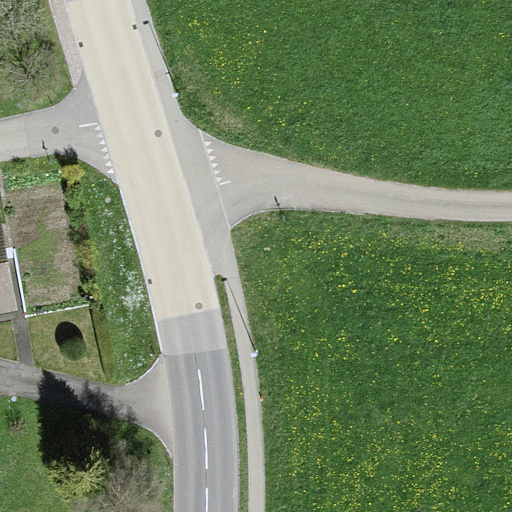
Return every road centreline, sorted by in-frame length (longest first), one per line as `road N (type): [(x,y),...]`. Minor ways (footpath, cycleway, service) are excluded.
road 1 (residential): [(511,214),(268,193),(152,173)]
road 2 (tertiary): [(212,511),(206,404),(152,173)]
road 3 (residential): [(140,124),(0,152)]
road 4 (tertiary): [(140,124),(103,0)]
